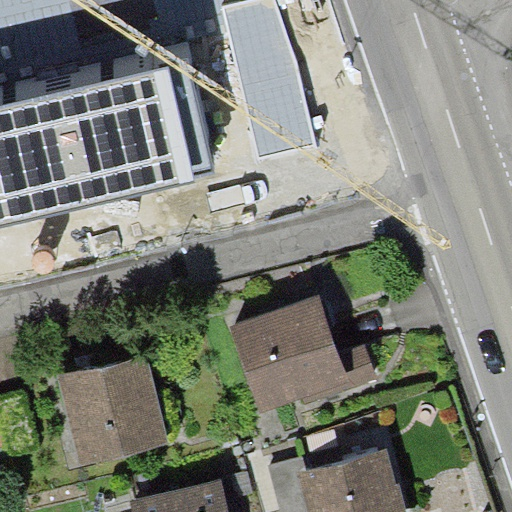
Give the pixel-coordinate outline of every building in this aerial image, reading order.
[(274,0),(258,0),(224,9),(262,158),(316,144),(296,61),(274,0)] [(188,60),(0,103),(0,226),(195,182),(193,177),(214,172),(188,60)] [(319,296),(231,326),(260,413),(301,399),(304,405),(377,380),(365,345),(339,354),(319,296)] [(148,355),(59,376),(80,465),(169,443),(148,355)] [(0,395),(0,417),(8,445),(11,455),(41,447),(25,388),(0,395)] [(306,469),(297,472),(307,511),(405,511),(388,447),(306,469)] [(307,511),(297,472),(306,469),(303,457),(270,466),(282,511),(307,511)] [(228,511),(220,478),(129,500),(132,511),(228,511)]
